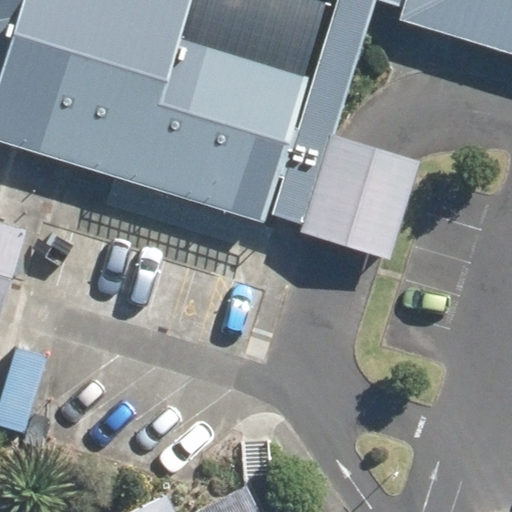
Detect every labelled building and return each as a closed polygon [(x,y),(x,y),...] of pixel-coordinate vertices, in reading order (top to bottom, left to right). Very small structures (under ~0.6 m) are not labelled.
[(300,66),(320,0),(0,0),(0,135),(261,214),(305,68),(300,66)] [(511,0),(402,0),(399,10),(511,44),(511,0)] [(336,133),(305,228),(353,244),(396,258),(427,162),(383,148),(336,133)] [(0,290),(20,224),(0,218),(0,290)] [(54,354),(18,345),(0,415),(0,426),(34,435),(54,354)] [(257,511),(243,483),(185,511),(177,511),(163,484),(109,511),(257,511)]
